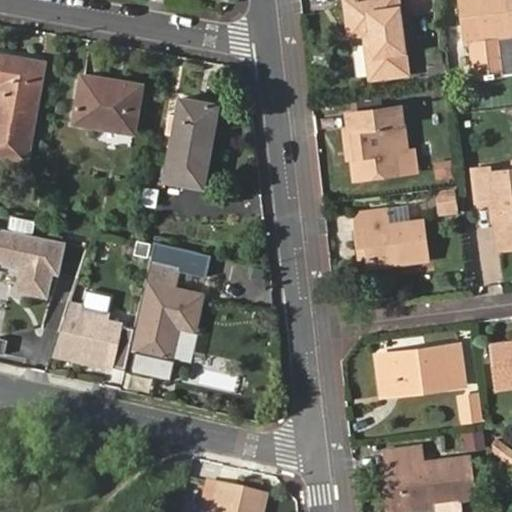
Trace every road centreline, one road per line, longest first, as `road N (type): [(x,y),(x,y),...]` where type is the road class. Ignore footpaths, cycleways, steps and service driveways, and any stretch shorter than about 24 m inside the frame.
road 1 (residential): [(0,388),(314,456)]
road 2 (residential): [(265,46),(298,333)]
road 3 (residential): [(2,0),(265,46)]
road 4 (residential): [(511,304),(298,333)]
road 5 (residential): [(298,333),(314,456)]
